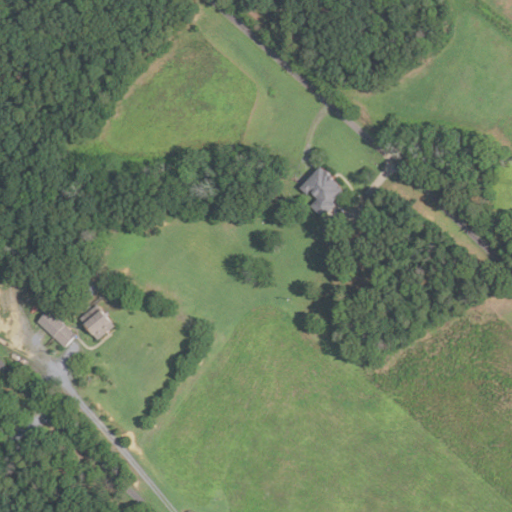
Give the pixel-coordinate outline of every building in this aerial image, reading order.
[(343,190),(332,200),(335,203),(322,216),(310,205),(317,198),(310,191),(307,194),(300,186),(320,165),(324,170),(325,169),(340,183),(338,185),(343,190)] [(133,229),(117,226),(118,213),(135,216),(133,229)] [(91,295),(84,285),(93,278),(101,288),(91,295)] [(101,338),(83,316),(101,302),(119,324),(101,338)] [(79,334),(67,346),(41,320),(53,308),(79,334)]
